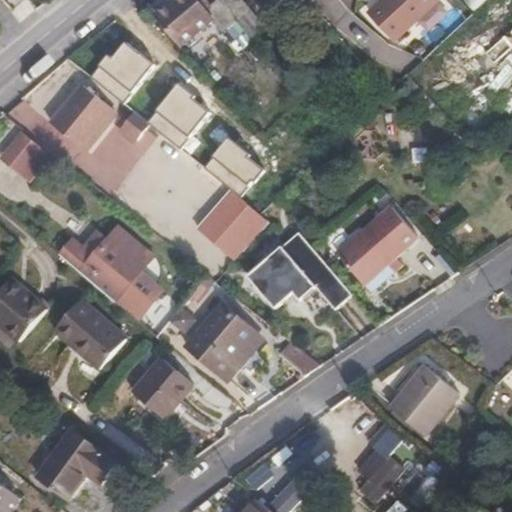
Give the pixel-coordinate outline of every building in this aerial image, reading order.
[(248,32),(220,0),(219,0),(212,7),(206,0),(176,0),(159,14),(185,45),(215,20),(236,44),(248,32)] [(220,0),(248,32),(254,40),(268,28),(244,0),(266,0),(274,10),(285,0),(220,0)] [(427,11),(417,0),(384,0),(371,12),(396,39),(427,11)] [(417,0),(427,11),(438,0),(417,0)] [(466,0),(476,10),(485,0),(466,0)] [(127,40),(96,78),(125,101),(156,64),(127,40)] [(117,111),(87,86),(55,126),(86,150),(117,111)] [(150,125),(181,150),(213,111),(182,86),(150,125)] [(144,163),(157,141),(180,154),(184,146),(135,116),(124,134),(127,136),(116,153),(96,141),(79,169),(115,191),(135,158),(144,163)] [(402,130),(401,146),(420,147),(421,131),(402,130)] [(39,158),(47,166),(55,155),(26,131),(6,157),(26,174),(39,158)] [(245,197),(268,168),(232,138),(208,168),(245,197)] [(169,180),(182,154),(156,141),(143,167),(169,180)] [(35,180),(47,166),(39,158),(26,174),(35,180)] [(198,165),(179,188),(203,209),(223,186),(198,165)] [(209,233),(239,257),(272,219),(240,195),(209,233)] [(421,240),(394,208),(339,254),(366,286),(391,265),(397,273),(405,267),(399,259),(421,240)] [(75,243),(63,257),(97,286),(117,303),(154,257),(120,228),(109,241),(100,233),(84,252),(75,243)] [(250,278),(279,310),(297,294),(305,302),(320,289),(338,310),(355,294),(301,233),(250,278)] [(239,284),(268,251),(258,243),(230,276),(239,284)] [(47,310),(14,279),(0,295),(0,323),(19,341),(47,310)] [(129,339),(83,300),(56,331),(103,370),(129,339)] [(263,335),(224,304),(190,346),(231,380),(243,366),(240,362),(263,335)] [(292,343),(282,356),(309,377),(319,364),(292,343)] [(197,386),(165,360),(135,396),(167,423),(197,386)] [(468,379),(443,360),(433,375),(458,393),(460,390),(464,392),(468,386),(465,383),(468,379)] [(448,477),(391,426),(365,454),(422,505),(448,477)] [(116,470),(74,436),(37,482),(68,507),(88,483),(99,492),(116,470)] [(300,511),(316,481),(297,471),(281,501),(300,511)] [(0,511),(6,511),(18,495),(0,481),(0,511)] [(275,511),(259,498),(247,511),(275,511)] [(372,511),(358,499),(346,511),(372,511)]
